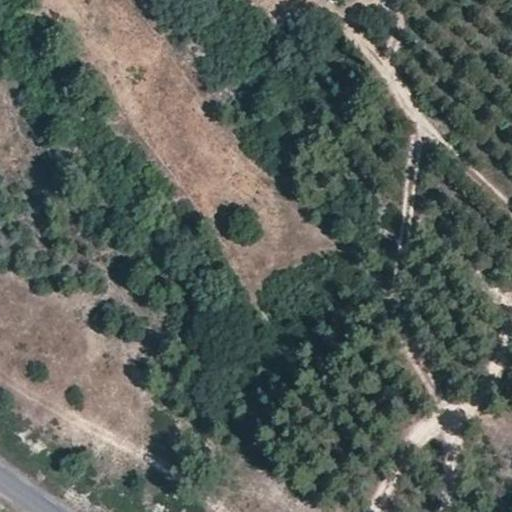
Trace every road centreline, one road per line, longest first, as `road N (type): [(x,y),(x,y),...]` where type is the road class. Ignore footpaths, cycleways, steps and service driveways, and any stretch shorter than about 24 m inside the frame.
road 1 (track): [(511,329),(461,451),(452,511)]
road 2 (track): [(368,511),(405,445),(477,404)]
